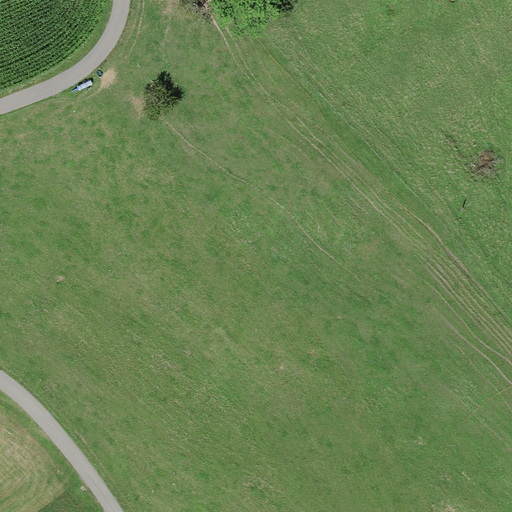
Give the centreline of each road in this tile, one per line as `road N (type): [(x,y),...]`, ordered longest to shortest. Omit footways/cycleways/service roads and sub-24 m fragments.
road 1 (unclassified): [(0,102),(77,74),(103,53),(120,0)]
road 2 (unclassified): [(107,511),(71,459),(0,387)]
